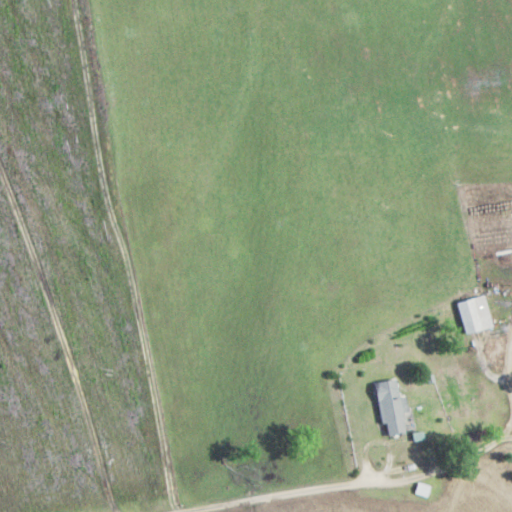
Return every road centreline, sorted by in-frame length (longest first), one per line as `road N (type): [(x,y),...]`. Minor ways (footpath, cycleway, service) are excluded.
road 1 (track): [(363,484),(487,438),(502,398),(500,344),(511,317)]
road 2 (residential): [(197,511),(363,484)]
